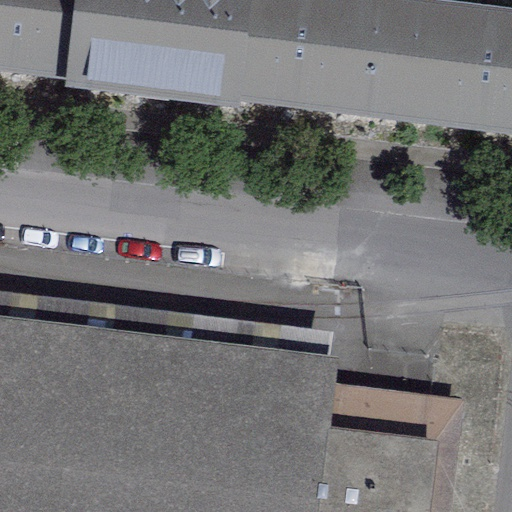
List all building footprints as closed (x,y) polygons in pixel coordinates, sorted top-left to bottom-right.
[(0,0),(0,69),(76,79),(85,0),(0,0)] [(85,0),(76,79),(75,87),(231,106),(232,98),(243,0),(85,0)] [(511,21),(339,0),(243,0),(232,98),(511,132),(511,21)] [(0,334),(0,511),(309,511),(323,400),(326,373),(0,334)] [(420,511),(432,413),(323,400),(309,511),(420,511)]
